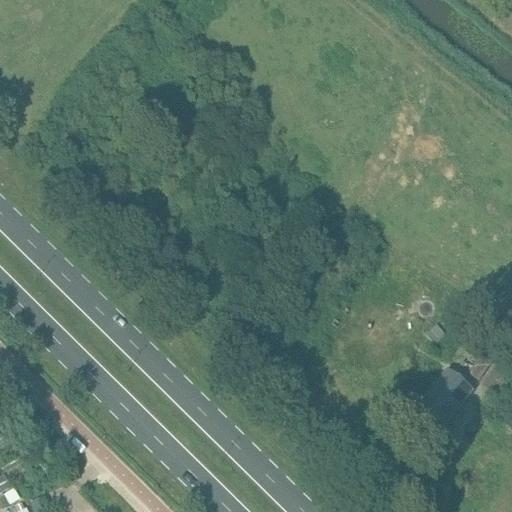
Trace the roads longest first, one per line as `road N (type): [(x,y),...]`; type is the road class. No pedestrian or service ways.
road 1 (primary): [(304,511),(0,211)]
road 2 (primary): [(0,284),(230,511)]
road 3 (unclassified): [(158,511),(0,356)]
